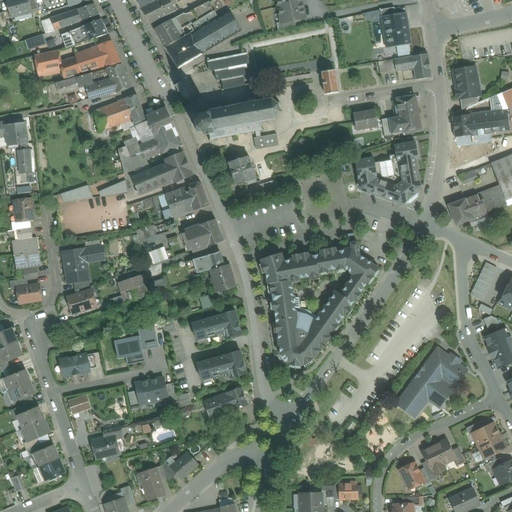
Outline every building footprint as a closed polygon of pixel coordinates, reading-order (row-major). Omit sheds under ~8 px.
[(6,0),(11,18),(32,12),(31,9),(28,0),(6,0)] [(34,0),(28,0),(31,9),(37,8),(34,0)] [(136,0),(141,9),(157,0),(136,0)] [(169,0),(159,0),(141,9),(150,24),(175,12),(173,6),(169,0)] [(193,11),(198,20),(209,13),(213,12),(208,2),(193,11)] [(302,3),(278,8),(281,23),(282,23),(294,21),(305,18),(302,3)] [(94,4),(50,19),(55,30),(99,15),(94,4)] [(394,8),(381,10),(382,18),(385,18),(385,17),(395,15),(394,8)] [(193,11),(169,21),(180,39),(194,31),(190,24),(192,23),(192,24),(198,20),(193,11)] [(230,12),(218,18),(219,19),(213,21),(196,31),(190,35),(201,54),(241,31),(230,12)] [(192,24),(196,31),(213,21),(209,13),(198,20),(192,24)] [(395,15),(385,17),(385,18),(389,47),(386,47),(386,48),(411,44),(411,43),(409,44),(407,30),(405,30),(404,23),(407,23),(406,14),(395,15)] [(55,30),(50,19),(42,21),(46,33),(55,30)] [(101,19),(83,26),(90,40),(108,34),(101,19)] [(169,21),(154,29),(165,48),(180,39),(169,21)] [(294,21),(282,23),(281,23),(277,24),(278,31),(296,27),(294,21)] [(83,26),(63,34),(69,48),(90,40),(83,26)] [(44,34),(31,39),(32,45),(34,55),(47,52),(44,34)] [(190,35),(167,48),(179,68),(201,54),(190,35)] [(112,41),(98,45),(98,47),(107,67),(121,63),(112,41)] [(98,47),(74,54),(75,57),(81,75),(107,67),(98,47)] [(59,51),(34,56),(38,73),(41,87),(65,80),(61,61),(59,51)] [(247,52),(207,61),(209,72),(214,71),(216,81),(221,80),(223,90),(245,85),(243,75),(246,75),(245,69),(247,69),(246,64),(249,63),(247,52)] [(428,54),(412,57),(414,68),(414,71),(416,80),(431,78),(428,54)] [(75,57),(61,61),(65,80),(81,75),(75,57)] [(412,57),(394,60),(396,70),(396,71),(414,68),(412,57)] [(394,60),(379,62),(381,73),(396,70),(394,60)] [(121,64),(106,69),(110,78),(116,92),(117,94),(131,88),(121,64)] [(459,100),(460,100),(477,97),(480,96),(475,67),(453,70),(456,90),(455,91),(456,99),(459,100)] [(106,68),(55,83),(59,95),(85,86),(110,78),(106,69),(106,68)] [(335,70),(321,72),(324,95),(338,93),(335,70)] [(414,71),(405,73),(407,81),(416,80),(414,71)] [(189,83),(186,79),(186,77),(185,77),(184,79),(180,82),(176,85),(174,84),(174,86),(176,86),(178,90),(177,91),(178,92),(179,91),(181,94),(180,95),(181,97),(182,96),(184,98),(183,100),(184,100),(185,99),(189,100),(189,101),(191,101),(190,99),(193,98),(195,98),(195,97),(194,96),(195,92),(196,92),(196,91),(194,91),(192,88),(194,88),(193,86),(192,87),(189,84),(191,83),(190,82),(189,83)] [(110,78),(85,86),(89,99),(116,92),(110,78)] [(506,109),(511,107),(506,92),(485,100),(487,113),(507,110),(506,109)] [(146,122),(137,94),(125,99),(132,120),(134,124),(135,127),(146,122)] [(415,95),(397,99),(400,116),(403,133),(421,129),(415,95)] [(238,105),(232,106),(231,103),(229,104),(229,106),(221,108),(221,105),(220,106),(220,103),(221,102),(219,101),(218,102),(214,103),(211,103),(210,103),(209,104),(210,105),(211,110),(209,111),(209,108),(207,109),(208,113),(193,116),(195,126),(197,134),(203,132),(204,136),(209,135),(210,139),(209,141),(210,142),(211,140),(216,139),(216,141),(218,140),(218,139),(225,137),(226,139),(227,139),(227,137),(236,135),(236,137),(237,137),(237,135),(244,133),(245,135),(246,135),(246,133),(252,132),(252,134),(254,133),(254,132),(256,131),(259,131),(262,130),(263,131),(264,130),(262,128),(260,122),(266,121),(267,123),(269,123),(268,120),(274,119),(276,122),(277,120),(275,118),(278,113),(281,113),(282,111),(279,111),(278,105),(280,104),(279,102),(277,104),(272,99),(273,97),(271,96),(270,98),(264,99),(264,97),(262,98),(262,100),(256,101),(256,99),(255,99),(255,98),(247,99),(239,100),(239,102),(238,102),(238,105)] [(472,106),(478,103),(477,97),(460,100),(462,110),(468,107),(472,106)] [(118,103),(94,111),(101,131),(132,120),(125,99),(118,101),(118,103)] [(487,113),(485,100),(478,103),(472,106),(474,114),(487,113)] [(182,146),(166,108),(157,112),(146,116),(148,121),(151,130),(160,155),(168,152),(177,148),(182,146)] [(470,115),(473,136),(509,131),(507,110),(487,113),(474,114),(470,115)] [(375,111),(354,115),(356,130),(378,126),(375,111)] [(470,115),(469,115),(452,117),(455,138),(473,136),(470,115)] [(400,116),(382,120),(385,136),(403,133),(400,116)] [(27,118),(12,120),(14,135),(15,141),(17,140),(29,139),(27,118)] [(12,120),(0,122),(0,137),(14,135),(12,120)] [(146,122),(135,127),(139,136),(141,135),(151,130),(148,121),(146,122)] [(151,130),(141,135),(145,142),(139,145),(143,154),(146,160),(147,160),(159,155),(159,156),(160,155),(151,130)] [(276,134),(260,137),(259,131),(256,131),(257,138),(254,139),(256,150),(279,146),(276,134)] [(414,137),(400,139),(401,145),(415,143),(414,137)] [(29,139),(17,140),(20,174),(26,173),(32,172),(29,139)] [(511,141),(486,151),(491,164),(511,155),(511,141)] [(390,160),(375,163),(374,159),(355,162),(358,179),(359,179),(361,190),(393,202),(394,200),(401,202),(418,188),(414,168),(416,168),(415,158),(418,157),(415,143),(401,145),(394,146),(396,155),(389,156),(390,160)] [(177,148),(168,152),(171,157),(179,154),(177,148)] [(171,157),(164,160),(166,164),(162,166),(162,165),(151,170),(149,166),(133,171),(136,176),(132,178),(136,188),(139,195),(169,183),(169,182),(173,180),(175,184),(193,176),(191,171),(183,152),(179,154),(171,157)] [(143,154),(130,159),(131,163),(132,171),(133,171),(149,166),(147,160),(146,160),(143,154)] [(511,155),(491,164),(499,185),(505,201),(511,198),(511,155)] [(248,156),(228,163),(236,186),(247,182),(248,185),(256,182),(255,179),(256,179),(248,156)] [(131,163),(122,166),(124,174),(132,171),(131,163)] [(474,170),(456,177),(460,187),(478,180),(474,170)] [(32,172),(26,173),(27,184),(37,182),(36,172),(32,172)] [(132,178),(126,181),(128,191),(136,188),(132,178)] [(276,180),(260,185),(264,199),(280,194),(276,180)] [(128,193),(128,191),(126,181),(98,192),(100,197),(128,193)] [(198,182),(188,185),(190,191),(187,192),(193,211),(209,206),(202,184),(198,182)] [(93,198),(88,185),(61,195),(64,203),(93,198)] [(478,194),(486,213),(507,205),(505,201),(499,185),(479,193),(479,194),(478,194)] [(185,187),(166,194),(171,209),(162,211),(165,220),(173,217),(173,218),(193,211),(187,192),(185,187)] [(478,194),(448,206),(456,225),(469,220),(486,213),(478,194)] [(30,199),(14,201),(15,210),(14,211),(14,214),(16,216),(17,222),(30,221),(32,220),(31,208),(32,206),(32,201),(30,199)] [(486,213),(469,220),(472,227),(475,226),(478,232),(491,227),(486,213)] [(216,219),(184,231),(193,253),(224,241),(216,219)] [(30,221),(17,222),(11,223),(12,231),(17,230),(30,228),(30,221)] [(157,236),(154,225),(136,231),(139,241),(157,236)] [(37,238),(29,239),(28,234),(18,236),(18,240),(12,241),(14,255),(14,256),(39,252),(39,251),(37,238)] [(100,241),(86,243),(86,250),(95,248),(101,248),(100,241)] [(293,259),(283,261),(281,254),(269,257),(270,261),(263,264),(266,274),(269,284),(267,286),(268,292),(270,294),(272,293),(274,301),(272,301),(270,303),(271,309),(273,311),(275,311),(280,354),(281,355),(281,357),(282,358),(283,358),(284,359),(284,360),(285,361),(286,362),(288,363),(289,363),(291,364),(292,365),(294,365),(295,365),(297,365),(298,365),(299,365),(301,365),(302,365),(303,364),(305,364),(306,363),(307,362),(308,362),(310,360),(311,359),(312,358),(314,356),(316,357),(330,338),(329,336),(378,268),(360,255),(357,242),(351,243),(352,249),(336,252),(335,248),(320,251),(321,255),(308,257),(308,253),(293,256),(293,259)] [(164,247),(148,253),(153,265),(168,259),(164,247)] [(84,250),(64,252),(68,283),(74,282),(85,281),(82,259),(96,257),(95,248),(86,250),(84,250)] [(39,252),(14,256),(16,270),(23,269),(23,274),(34,272),(33,267),(41,266),(39,252)] [(220,252),(204,256),(204,257),(193,260),(197,274),(210,270),(224,266),(220,252)] [(497,268),(486,263),(483,268),(494,273),(497,268)] [(224,266),(210,270),(217,293),(235,288),(229,265),(224,266)] [(494,273),(483,268),(480,273),(492,279),(494,273)] [(34,272),(23,274),(24,279),(27,279),(38,277),(37,271),(34,272)] [(492,279),(480,273),(478,279),(489,284),(492,279)] [(145,275),(118,283),(121,293),(132,289),(135,300),(151,295),(145,275)] [(511,278),(498,305),(511,311),(511,278)] [(24,279),(10,282),(11,290),(19,289),(19,288),(28,287),(27,279),(24,279)] [(489,284),(478,279),(475,284),(486,290),(489,284)] [(85,281),(74,282),(75,291),(90,286),(89,280),(85,281)] [(484,295),(486,290),(475,284),(472,289),(484,295)] [(28,287),(19,288),(19,289),(20,295),(18,296),(19,303),(42,300),(39,285),(28,287)] [(481,300),(484,295),(472,289),(470,295),(481,300)] [(92,291),(67,298),(72,314),(97,306),(92,291)] [(211,294),(199,297),(202,310),(214,306),(211,294)] [(122,296),(110,300),(112,307),(124,303),(122,296)] [(492,310),(481,305),(479,310),(489,315),(492,310)] [(218,316),(191,323),(196,341),(223,334),(224,339),(242,334),(236,310),(217,315),(218,316)] [(491,316),(484,319),(488,330),(499,325),(496,319),(491,316)] [(162,322),(163,328),(175,325),(173,319),(162,322)] [(139,336),(142,350),(158,347),(153,325),(138,329),(139,336)] [(175,325),(163,328),(165,334),(176,330),(175,325)] [(0,349),(17,342),(18,342),(18,341),(17,341),(12,328),(12,327),(0,332),(0,349)] [(511,344),(511,340),(507,328),(484,337),(491,353),(511,344)] [(139,336),(115,341),(119,359),(125,358),(143,354),(142,350),(139,336)] [(17,342),(0,349),(0,365),(7,363),(23,356),(17,342)] [(511,361),(511,344),(491,353),(497,368),(511,362),(511,361)] [(242,346),(198,361),(205,382),(249,368),(242,346)] [(438,348),(398,401),(415,414),(425,400),(433,399),(440,405),(449,393),(457,392),(456,384),(467,369),(438,348)] [(100,352),(87,355),(90,370),(103,368),(100,352)] [(58,359),(62,377),(91,371),(90,370),(87,355),(87,354),(58,359)] [(145,362),(143,354),(125,358),(127,366),(145,362)] [(0,371),(7,369),(9,368),(7,363),(0,365),(0,371)] [(21,372),(18,364),(9,368),(7,369),(10,376),(21,372)] [(10,376),(5,378),(9,390),(29,382),(26,377),(28,376),(25,370),(21,372),(10,376)] [(164,378),(149,381),(154,403),(169,400),(166,385),(164,378)] [(149,381),(135,384),(136,391),(140,406),(154,403),(149,381)] [(29,382),(9,390),(10,392),(3,395),(7,405),(14,402),(19,400),(31,396),(35,394),(32,388),(31,388),(29,382)] [(174,383),(166,385),(169,400),(177,399),(174,383)] [(241,387),(227,393),(234,410),(248,405),(241,387)] [(140,406),(136,391),(128,393),(131,408),(140,406)] [(190,399),(189,393),(177,396),(179,402),(190,399)] [(234,410),(227,393),(203,402),(210,419),(234,410)] [(31,396),(19,400),(22,407),(24,406),(34,402),(31,396)] [(192,405),(190,399),(179,402),(180,408),(192,405)] [(71,408),(74,419),(84,416),(81,405),(71,408)] [(22,407),(10,412),(14,421),(18,419),(17,416),(26,412),(24,406),(22,407)] [(26,412),(17,416),(18,419),(22,429),(44,420),(39,407),(26,412)] [(186,408),(178,411),(180,419),(189,416),(186,408)] [(165,418),(155,422),(156,426),(167,422),(165,418)] [(44,420),(22,429),(28,442),(28,443),(38,439),(50,434),(44,420)] [(482,421),(466,429),(469,435),(472,434),(485,427),(482,421)] [(346,432),(350,435),(357,425),(353,422),(346,432)] [(485,427),(472,434),(478,446),(499,436),(493,423),(485,427)] [(149,424),(142,426),(144,434),(150,433),(149,424)] [(384,433),(390,441),(398,434),(391,426),(384,433)] [(121,427),(103,430),(105,438),(114,436),(115,439),(122,437),(121,434),(122,434),(121,427)] [(105,438),(92,441),(96,459),(119,453),(115,439),(114,436),(105,438)] [(499,436),(478,446),(484,458),(484,459),(493,454),(506,448),(499,436)] [(38,439),(28,443),(28,442),(23,444),(26,450),(27,450),(26,450),(40,444),(38,439)] [(447,439),(434,446),(444,464),(453,460),(456,458),(452,450),(447,439)] [(40,444),(26,450),(27,450),(29,456),(35,454),(35,453),(43,450),(40,444)] [(43,450),(35,453),(35,454),(40,467),(58,459),(53,446),(43,450)] [(444,464),(434,446),(422,451),(427,461),(434,475),(435,474),(446,469),(444,464)] [(466,462),(458,447),(452,450),(456,458),(453,460),(457,467),(466,462)] [(171,467),(177,474),(181,479),(198,465),(188,453),(171,467)] [(493,454),(484,459),(484,458),(482,459),(485,465),(496,460),(493,454)] [(485,465),(484,466),(488,472),(493,470),(493,469),(503,464),(500,458),(496,460),(485,465)] [(58,459),(40,467),(46,481),(64,473),(58,459)] [(503,464),(493,469),(493,470),(497,477),(499,476),(503,484),(511,479),(511,461),(511,460),(503,464)] [(171,467),(166,461),(162,465),(162,466),(167,479),(168,482),(177,474),(171,467)] [(434,475),(427,461),(422,464),(424,468),(430,480),(436,477),(435,474),(434,475)] [(419,471),(414,463),(399,470),(408,487),(413,484),(417,486),(424,482),(419,471)] [(162,466),(156,468),(160,481),(167,479),(162,466)] [(156,468),(145,472),(147,479),(143,480),(145,487),(144,487),(146,495),(148,495),(150,500),(165,495),(160,481),(156,468)] [(430,480),(424,468),(419,471),(424,482),(425,484),(430,481),(430,480)] [(22,490),(16,476),(10,479),(16,493),(22,490)] [(351,482),(349,484),(339,484),(339,488),(340,499),(357,499),(357,484),(355,482),(351,482)] [(130,487),(120,490),(123,498),(127,507),(136,504),(130,487)] [(473,489),(450,499),(455,511),(462,511),(466,510),(479,504),(473,489)] [(227,492),(220,493),(221,500),(228,498),(227,492)] [(10,494),(5,497),(8,506),(14,503),(10,494)] [(321,494),(300,494),(301,508),(322,508),(321,494)] [(420,496),(402,497),(402,504),(412,504),(414,506),(420,506),(420,496)] [(511,497),(502,502),(502,504),(503,508),(511,503),(511,497)] [(123,498),(104,505),(106,511),(128,511),(127,507),(123,498)] [(511,503),(503,508),(505,511),(508,511),(511,510),(511,503)]
